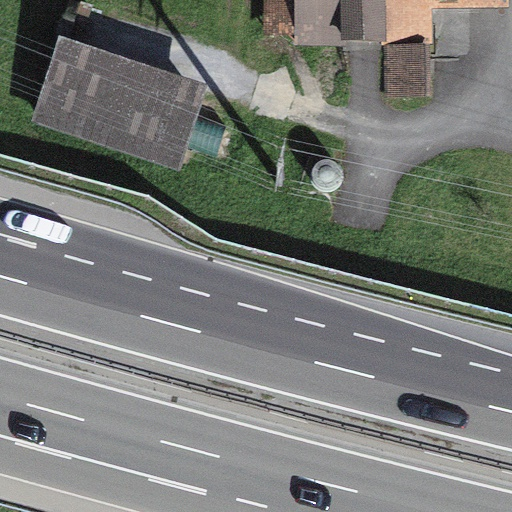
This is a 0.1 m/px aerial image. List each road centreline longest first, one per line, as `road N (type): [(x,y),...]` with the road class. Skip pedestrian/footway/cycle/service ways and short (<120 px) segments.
road 1 (motorway): [(444,397),(0,214)]
road 2 (motorway): [(444,397),(0,276)]
road 3 (motorway): [(0,397),(435,511)]
road 4 (motorway): [(0,453),(216,511)]
